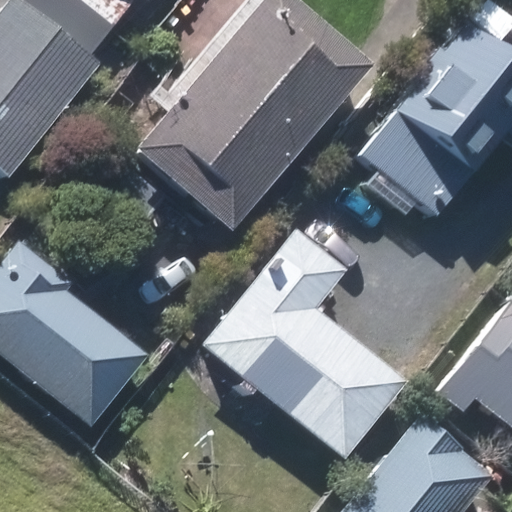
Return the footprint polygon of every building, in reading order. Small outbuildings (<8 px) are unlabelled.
[(5,0),(0,0),(0,150),(77,55),(5,0)] [(277,0),(231,0),(116,137),(206,213),(341,55),(277,0)] [(463,0),(456,10),(494,43),(509,25),(479,0),(463,0)] [(407,194),(428,210),(493,127),(511,141),(511,64),(455,19),(353,148),(370,162),(357,178),(395,208),(407,194)] [(69,173),(125,222),(152,191),(95,143),(69,173)] [(183,337),(327,449),(387,373),(294,300),(326,261),(274,220),(183,337)] [(0,239),(0,358),(76,419),(133,349),(47,281),(53,274),(4,234),(0,239)] [(458,387),(511,428),(511,288),(502,281),(423,384),(447,402),(458,387)] [(325,511),(445,511),(478,470),(403,413),(325,511)]
